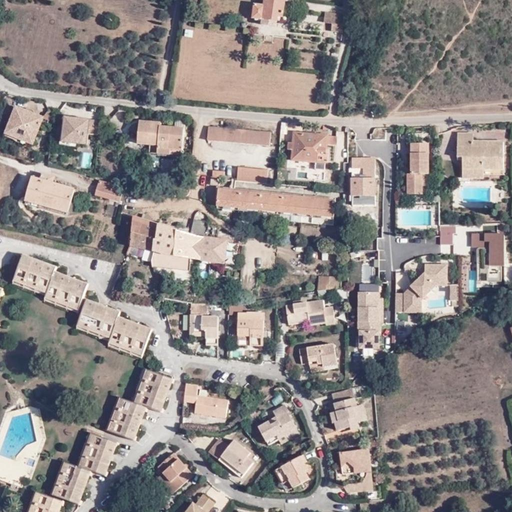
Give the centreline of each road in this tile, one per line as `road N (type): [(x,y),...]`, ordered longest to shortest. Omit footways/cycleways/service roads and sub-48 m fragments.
road 1 (residential): [(181,362),(276,374),(292,384),(309,409),(328,481),(319,497),(302,504),(252,498),(156,437)]
road 2 (unclassified): [(199,110),(357,120),(511,115)]
road 3 (residential): [(0,246),(88,267),(106,294),(158,321),(181,362)]
road 4 (unclassified): [(0,75),(29,91),(199,110)]
road 5 (residential): [(199,110),(196,203),(250,244)]
